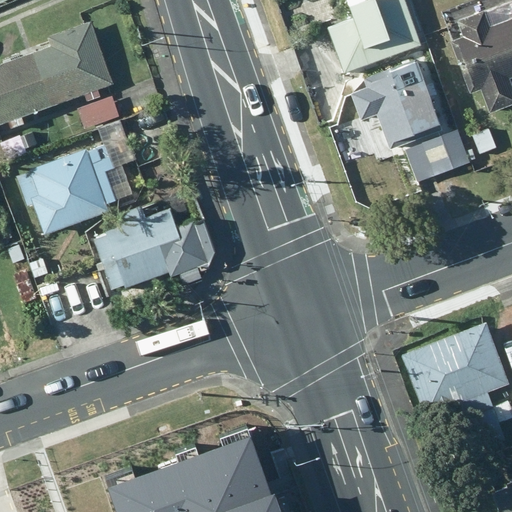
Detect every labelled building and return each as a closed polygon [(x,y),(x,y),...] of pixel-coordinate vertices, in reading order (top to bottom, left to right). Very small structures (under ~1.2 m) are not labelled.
[(344,0),(353,20),(325,31),(342,78),(421,48),(402,0),(344,0)] [(478,89),(488,116),(511,106),(511,89),(508,80),(511,78),(511,18),(488,27),(482,9),(452,20),(460,40),(448,45),(467,94),(478,89)] [(113,86),(93,29),(35,50),(55,106),(113,86)] [(0,125),(55,106),(35,50),(0,61),(0,125)] [(412,66),(345,91),(357,123),(373,117),(386,152),(402,144),(437,132),(412,66)] [(402,144),(416,182),(467,165),(454,127),(437,132),(402,144)] [(498,150),(489,128),(469,136),(478,158),(498,150)] [(84,151),(17,177),(40,235),(106,209),(84,151)] [(167,214),(85,243),(104,298),(216,259),(206,231),(176,241),(167,214)] [(31,228),(17,233),(20,243),(6,248),(12,265),(26,261),(24,254),(38,250),(31,228)] [(484,326),(400,356),(422,416),(447,406),(466,458),(506,444),(486,388),(504,381),(484,326)] [(281,511),(257,441),(109,492),(115,511),(281,511)] [(424,454),(415,457),(423,481),(432,478),(424,454)] [(511,511),(511,478),(486,487),(494,511),(511,511)]
